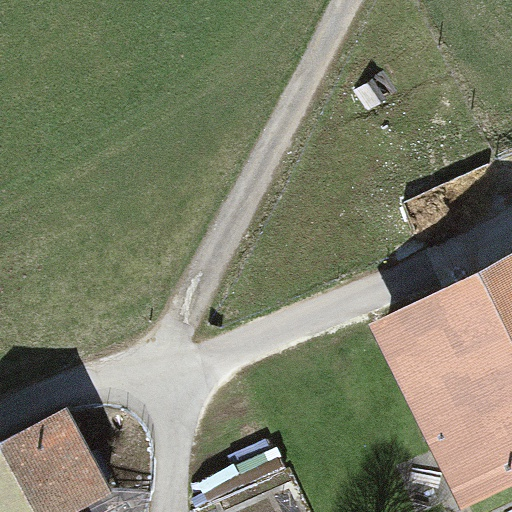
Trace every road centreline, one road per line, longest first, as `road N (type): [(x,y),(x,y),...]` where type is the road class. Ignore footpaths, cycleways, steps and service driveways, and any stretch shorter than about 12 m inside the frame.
road 1 (track): [(354,0),(198,289),(168,376),(511,237)]
road 2 (track): [(0,434),(74,399),(168,376),(164,511)]
